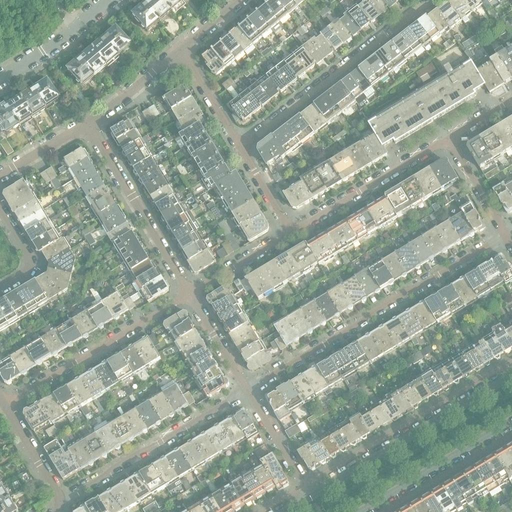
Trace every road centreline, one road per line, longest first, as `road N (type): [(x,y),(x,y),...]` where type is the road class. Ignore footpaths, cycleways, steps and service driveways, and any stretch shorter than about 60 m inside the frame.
road 1 (residential): [(246,391),(505,235)]
road 2 (residential): [(430,0),(240,147)]
road 3 (tertiary): [(511,376),(310,495)]
road 4 (residential): [(191,294),(4,405)]
road 5 (residential): [(61,496),(246,391)]
road 6 (residential): [(88,123),(191,294)]
road 7 (residential): [(450,139),(291,231)]
road 8 (tertiary): [(359,511),(511,421)]
road 9 (residential): [(0,77),(110,0)]
road 10 (residential): [(246,391),(310,495)]
